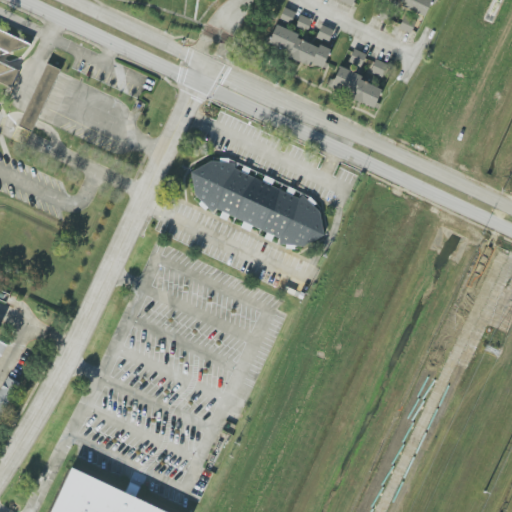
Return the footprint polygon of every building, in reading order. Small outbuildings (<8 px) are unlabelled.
[(388,0),(426,14),(431,0),(388,0)] [(291,24),(295,12),(284,8),(280,20),(291,24)] [(306,32),(312,20),(300,15),(295,26),(306,32)] [(411,33),(415,20),(403,16),(399,29),(411,33)] [(267,47),(323,68),(330,50),(298,38),(299,34),(275,25),(267,47)] [(328,42),(334,31),(322,25),(316,37),(328,42)] [(5,85),(0,82),(0,32),(28,46),(0,55),(0,63),(15,70),(5,85)] [(361,67),(366,55),(354,49),(348,62),(361,67)] [(370,73),(382,79),(388,65),(375,60),(370,73)] [(19,127),(33,133),(59,69),(46,63),(19,127)] [(363,75),(337,67),(329,91),(376,106),(382,88),(361,82),(363,75)] [(320,234),(314,202),(222,158),(188,171),(196,203),(292,250),(320,234)] [(20,383),(7,376),(0,389),(0,418),(1,419),(20,383)] [(46,511),(68,466),(167,511),(46,511)]
